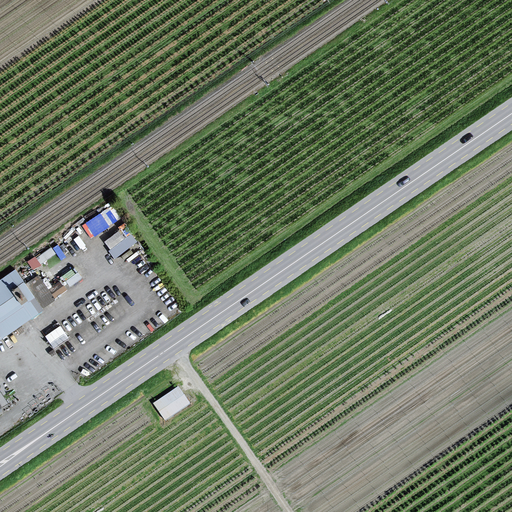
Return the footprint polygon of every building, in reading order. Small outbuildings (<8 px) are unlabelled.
[(83,221),(89,235),(119,221),(113,207),(83,221)] [(123,228),(105,237),(113,255),(138,244),(132,232),(126,235),(123,228)] [(34,267),(41,262),(35,255),(28,260),(34,267)] [(74,265),(62,275),(69,285),(82,276),(74,265)] [(14,270),(0,279),(0,339),(68,291),(60,281),(48,290),(38,275),(24,284),(14,270)] [(54,347),(69,336),(60,323),(45,333),(54,347)] [(165,417),(188,402),(178,388),(156,403),(165,417)]
